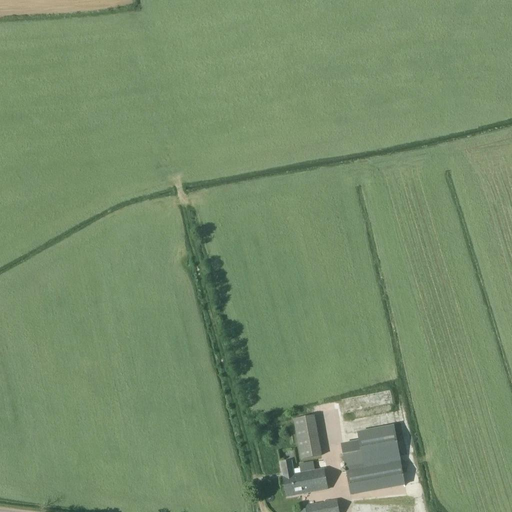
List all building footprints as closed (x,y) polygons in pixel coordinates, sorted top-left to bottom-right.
[(346,408),(356,406),(354,395),(344,397),(346,408)] [(313,415),(327,413),(325,401),(311,403),(313,415)] [(301,459),(321,456),(314,416),(294,419),(301,459)] [(342,450),(347,474),(351,496),(405,486),(395,433),(358,439),(360,446),(342,450)] [(292,475),(294,475),(292,461),(281,463),(285,486),(294,484),(292,475)] [(285,486),(287,497),(327,490),(324,469),(294,475),(292,475),(294,484),(285,486)] [(306,511),(339,511),(337,500),(306,506),(306,511)]
